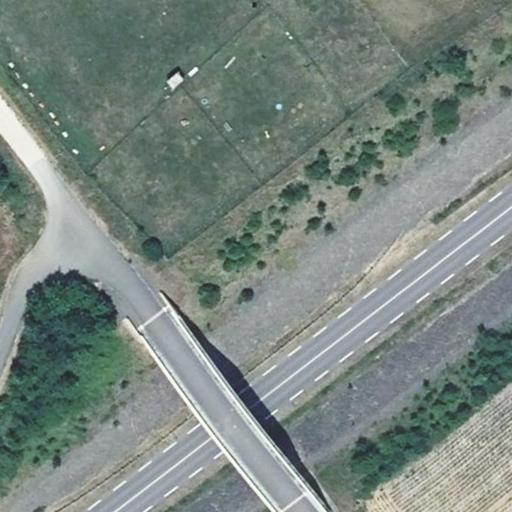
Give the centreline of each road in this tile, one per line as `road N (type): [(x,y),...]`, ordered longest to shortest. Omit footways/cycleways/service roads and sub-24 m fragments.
road 1 (track): [(0,114),(305,511)]
road 2 (primary): [(125,511),(511,215)]
road 3 (track): [(0,363),(28,294),(85,227)]
